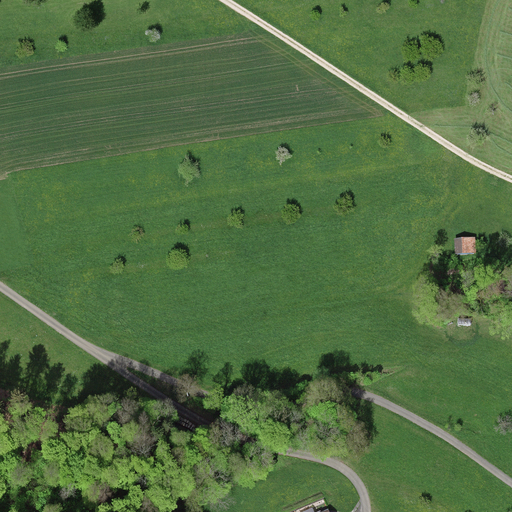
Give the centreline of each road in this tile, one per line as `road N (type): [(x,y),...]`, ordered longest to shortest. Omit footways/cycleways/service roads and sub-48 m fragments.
road 1 (track): [(511,483),(367,395),(330,388),(274,400),(223,399),(92,350)]
road 2 (residential): [(0,288),(179,412),(227,436),(339,465),(357,481),(367,511)]
road 3 (track): [(511,180),(450,150),(227,0)]
